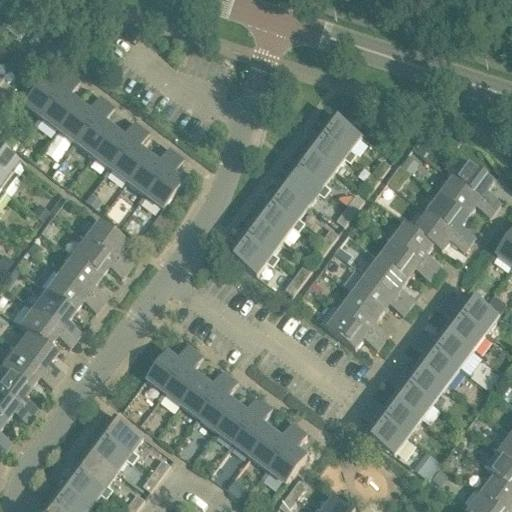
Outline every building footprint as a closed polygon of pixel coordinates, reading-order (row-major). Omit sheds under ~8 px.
[(4,32),(20,44),(32,27),(17,14),(4,32)] [(40,122),(71,81),(64,75),(54,89),(43,81),(22,109),(40,122)] [(71,81),(40,122),(57,136),(78,108),(69,100),(79,87),(71,81)] [(0,106),(3,109),(10,99),(1,92),(0,93),(0,106)] [(75,149),(106,107),(99,101),(88,115),(78,108),(57,136),(75,149)] [(106,107),(75,149),(92,162),(113,134),(103,127),(114,113),(106,107)] [(320,139),(354,164),(357,160),(352,156),(362,142),(334,120),(320,139)] [(109,175),(141,133),(133,127),(123,141),(113,134),(92,162),(109,175)] [(127,188),(148,160),(138,153),(148,139),(141,133),(109,175),(127,188)] [(307,156),(336,178),(345,164),(351,168),(354,164),(320,139),(307,156)] [(419,145),(413,152),(424,160),(429,153),(419,145)] [(0,194),(4,198),(17,180),(13,177),(19,168),(0,153),(0,194)] [(144,201),(175,159),(168,154),(157,167),(148,160),(127,188),(144,201)] [(294,174),(328,199),(331,194),(326,191),(336,178),(307,156),(294,174)] [(175,159),(144,201),(162,214),(183,186),(173,178),(183,165),(175,159)] [(409,159),(401,170),(412,177),(419,167),(409,159)] [(373,178),(380,183),(390,170),(383,165),(373,178)] [(496,215),(501,207),(487,196),(495,186),(468,165),(454,184),(496,215)] [(57,173),(51,181),(58,186),(64,178),(57,173)] [(281,191),(310,212),(319,199),(324,203),(328,199),(294,174),(281,191)] [(370,196),(380,183),(373,178),(363,191),(370,196)] [(396,181),(390,189),(399,196),(405,188),(396,181)] [(490,222),(496,215),(454,184),(441,201),(468,222),(476,212),(490,222)] [(268,208),(302,233),(305,228),(300,225),(310,212),(281,191),(268,208)] [(102,205),(91,197),(85,205),(95,213),(102,205)] [(347,213),(354,218),(364,205),(357,200),(347,213)] [(462,231),(468,222),(441,201),(428,218),(470,249),(476,241),(462,231)] [(255,225),(284,246),(294,233),(299,237),(302,233),(268,208),(255,225)] [(43,224),(49,216),(39,209),(33,217),(43,224)] [(344,231),(354,218),(347,213),(337,226),(344,231)] [(470,249),(428,218),(415,236),(406,229),(442,256),(442,257),(450,246),(464,257),(470,249)] [(243,242),(276,267),(279,263),(274,259),(284,246),(255,225),(243,242)] [(86,245),(127,276),(132,269),(118,259),(126,248),(99,228),(86,245)] [(442,256),(406,229),(393,247),(435,278),(441,270),(427,260),(433,251),(442,257),(442,256)] [(321,247),(328,252),(338,239),(331,234),(321,247)] [(511,270),(511,238),(497,259),(511,270)] [(273,271),(276,267),(243,242),(229,260),(257,281),(268,267),(273,271)] [(121,284),(127,276),(86,245),(72,263),(100,284),(107,273),(121,284)] [(35,246),(28,254),(36,260),(42,251),(35,246)] [(318,266),(328,252),(321,247),(312,260),(318,266)] [(430,285),(435,278),(393,247),(380,264),(408,285),(415,275),(430,285)] [(4,259),(0,263),(0,273),(4,276),(12,265),(4,259)] [(72,263),(60,280),(101,311),(106,304),(92,293),(100,284),(72,263)] [(401,295),(408,285),(380,264),(366,282),(409,313),(415,305),(401,295)] [(296,282),(302,287),(312,274),(305,269),(296,282)] [(46,298),(74,318),(81,309),(95,319),(101,311),(60,280),(52,274),(39,292),(46,298)] [(293,300),(302,287),(296,282),(286,295),(293,300)] [(403,320),(409,313),(366,282),(354,298),(382,319),(389,310),(403,320)] [(323,292),(314,285),(310,291),(319,298),(323,292)] [(67,328),(74,318),(46,298),(34,315),(75,345),(80,338),(67,328)] [(354,298),(341,316),(383,348),(389,340),(375,329),(382,319),(354,298)] [(444,308),(486,339),(500,321),(472,300),(463,311),(450,300),(444,308)] [(507,309),(495,300),(488,310),(500,319),(507,309)] [(445,335),(473,356),(486,339),(444,308),(439,315),(452,326),(445,335)] [(20,333),(29,339),(29,338),(48,352),(55,343),(69,353),(75,345),(34,315),(20,333)] [(377,356),(383,348),(341,316),(328,334),(356,355),(363,345),(377,356)] [(418,342),(460,374),(473,356),(445,335),(438,345),(424,335),(418,342)] [(29,339),(16,356),(58,387),(63,379),(49,369),(57,359),(51,354),(48,352),(29,338),(29,339)] [(419,370),(447,391),(460,374),(418,342),(413,350),(426,360),(419,370)] [(165,399),(196,356),(189,351),(178,364),(168,357),(147,385),(165,399)] [(3,373),(3,374),(31,394),(38,384),(52,394),(58,387),(16,356),(3,373)] [(182,411),(203,383),(193,376),(204,362),(196,356),(165,399),(182,411)] [(393,377),(434,408),(447,391),(419,370),(412,379),(398,369),(393,377)] [(3,374),(0,377),(0,398),(32,422),(37,414),(24,403),(31,394),(3,374)] [(199,424),(231,382),(223,376),(212,391),(203,383),(182,411),(199,424)] [(421,426),(434,408),(393,377),(387,384),(400,395),(393,404),(421,426)] [(217,438),(237,410),(228,402),(238,388),(231,382),(199,424),(217,438)] [(0,424),(5,429),(12,419),(26,429),(32,422),(0,398),(0,424)] [(234,451),(265,409),(258,403),(247,417),(237,410),(217,438),(234,451)] [(367,412),(408,443),(421,426),(393,404),(386,414),(372,404),(367,412)] [(251,463),(272,435),(262,428),(273,414),(265,409),(234,451),(251,463)] [(395,461),(408,443),(367,412),(361,419),(374,429),(366,440),(395,461)] [(103,441),(135,466),(138,462),(134,458),(145,443),(117,422),(103,441)] [(0,424),(0,451),(5,456),(11,448),(0,439),(0,434),(5,429),(0,424)] [(269,477),(300,434),(293,428),(282,443),(272,435),(251,463),(269,477)] [(300,434),(269,477),(286,490),(307,462),(297,454),(308,440),(300,434)] [(132,470),(135,466),(103,441),(90,458),(118,479),(127,466),(132,470)] [(511,442),(501,458),(511,466),(511,442)] [(108,492),(118,479),(90,458),(77,475),(110,500),(113,495),(108,492)] [(511,466),(501,458),(488,475),(511,493),(511,466)] [(431,460),(418,478),(428,485),(441,468),(431,460)] [(153,479),(160,484),(170,471),(163,465),(153,479)] [(440,473),(432,483),(441,490),(449,480),(440,473)] [(107,504),(110,500),(77,475),(64,492),(90,511),(93,511),(102,500),(107,504)] [(511,511),(511,493),(488,475),(487,477),(495,483),(483,499),(500,511),(511,511)] [(151,497),(160,484),(153,479),(143,492),(151,497)] [(228,495),(242,506),(251,494),(236,484),(228,495)] [(290,498),(298,504),(298,503),(305,494),(307,491),(299,485),(290,498)] [(427,486),(421,495),(426,498),(432,498),(436,492),(427,486)] [(90,511),(64,492),(51,509),(54,511),(90,511)] [(282,511),(291,511),(298,504),(290,498),(281,510),(282,511)] [(500,511),(483,499),(473,511),(500,511)] [(128,511),(139,511),(144,505),(137,500),(128,511)] [(345,511),(334,503),(327,511),(345,511)]
